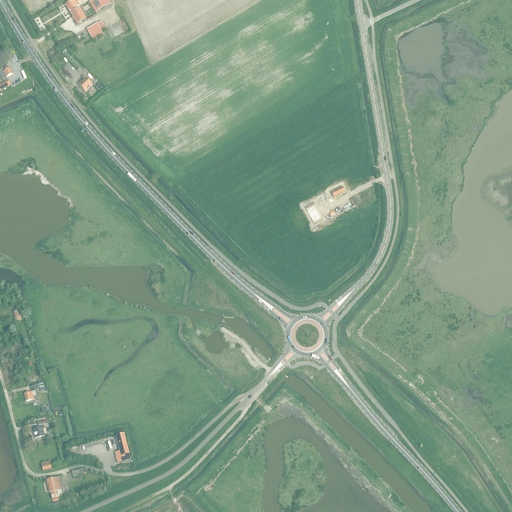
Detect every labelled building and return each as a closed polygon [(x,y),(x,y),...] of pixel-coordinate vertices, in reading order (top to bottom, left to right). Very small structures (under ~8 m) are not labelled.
[(76,8),(80,6),(76,0),(75,0),(72,2),(72,1),(65,5),(77,25),(86,19),(80,8),(77,9),(76,8)] [(92,0),(89,2),(96,13),(111,4),(108,0),(92,0)] [(87,29),(93,40),(103,34),(97,23),(87,29)] [(127,28),(124,29),(121,24),(119,25),(123,32),(128,30),(127,28)] [(0,73),(0,74),(3,80),(13,75),(9,69),(0,73)] [(92,81),(90,82),(87,79),(88,78),(85,76),(82,78),(84,81),(78,86),(85,93),(95,84),(92,81)] [(0,84),(0,91),(10,85),(7,80),(0,84)] [(318,189),(320,193),(329,189),(326,184),(322,186),(322,187),(318,189)] [(329,198),(330,200),(345,193),(342,187),(331,193),(331,194),(326,196),(327,198),(329,198)] [(314,210),(316,216),(324,214),(321,207),(314,210)] [(19,311),(17,311),(13,312),(15,321),(19,320),(21,319),(19,311)] [(40,391),(44,390),(43,386),(42,382),(30,385),(31,389),(39,387),(40,391)] [(33,397),(36,396),(35,392),(32,392),(24,394),(26,403),(34,400),(33,397)] [(36,418),(38,425),(47,423),(45,416),(36,418)] [(33,430),(36,439),(46,436),(44,428),(33,430)] [(124,434),(116,436),(119,451),(115,452),(117,462),(130,459),(124,434)] [(87,442),(89,450),(109,448),(107,439),(87,442)] [(41,462),(43,471),(51,468),(49,460),(41,462)] [(72,473),(74,478),(85,475),(84,470),(72,473)] [(62,490),(61,490),(58,478),(47,481),(50,494),(51,494),(53,503),(60,501),(58,493),(59,493),(59,495),(62,494),(62,490)]
